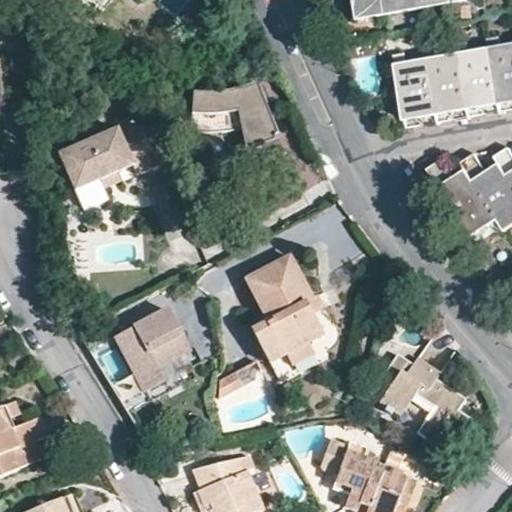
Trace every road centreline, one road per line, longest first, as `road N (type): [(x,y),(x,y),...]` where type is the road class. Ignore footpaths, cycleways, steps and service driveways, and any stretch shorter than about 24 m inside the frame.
road 1 (residential): [(511,361),(413,248),(376,192),(289,0)]
road 2 (residential): [(0,265),(154,511)]
